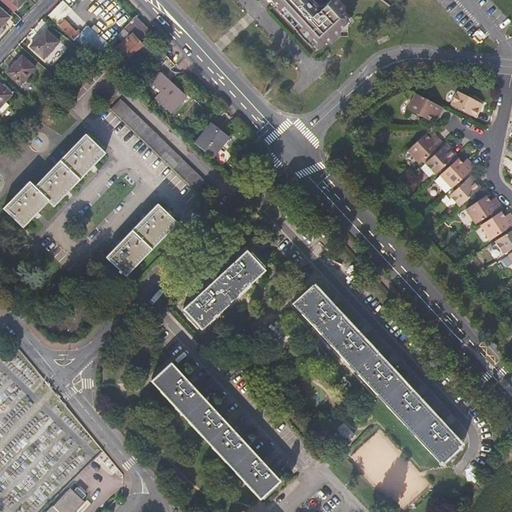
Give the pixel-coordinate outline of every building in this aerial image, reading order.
[(13,12),(17,7),(9,0),(2,0),(1,1),(13,12)] [(9,0),(17,7),(18,8),(25,0),(9,0)] [(62,17),(71,9),(63,0),(47,15),(99,55),(118,36),(113,32),(108,37),(106,35),(104,37),(102,35),(99,38),(87,26),(82,31),(79,33),(76,30),(62,17)] [(275,0),(318,46),(325,39),(329,43),(343,30),(340,25),(350,16),(342,7),(345,4),(341,0),(328,0),(322,6),(317,0),(275,0)] [(0,28),(9,18),(0,9),(0,28)] [(136,17),(120,33),(126,40),(112,52),(121,63),(143,45),(153,36),(144,26),(136,17)] [(59,43),(45,31),(30,47),(44,60),(59,43)] [(35,70),(21,57),(7,73),(20,86),(35,70)] [(170,113),(185,98),(160,72),(151,81),(161,91),(154,97),(170,113)] [(11,95),(0,84),(0,111),(4,107),(2,105),(11,95)] [(451,105),(476,118),(483,104),(477,101),(468,97),(458,91),(451,105)] [(468,97),(477,101),(479,98),(470,93),(468,97)] [(442,114),(445,109),(417,94),(409,109),(431,121),(435,115),(437,111),(442,114)] [(203,196),(213,186),(122,98),(112,108),(203,196)] [(231,141),(212,126),(196,146),(213,159),(221,147),(224,150),(231,141)] [(34,186),(29,181),(4,207),(23,226),(48,200),(53,204),(104,151),(86,133),(34,186)] [(444,143),(439,137),(433,142),(431,139),(427,134),(408,150),(419,164),(432,153),(438,147),(444,143)] [(458,155),(448,144),(441,151),(434,156),(427,163),(436,174),(458,155)] [(438,147),(432,153),(434,156),(441,151),(438,147)] [(441,174),(452,187),(456,183),(463,177),(475,167),(470,161),(465,165),(462,162),(459,158),(441,174)] [(484,186),(473,174),(466,180),(459,186),(450,194),(460,205),(484,186)] [(459,186),(466,180),(463,177),(456,183),(459,186)] [(503,206),(500,201),(495,203),(493,199),(490,194),(469,207),(477,222),(503,206)] [(177,221),(158,203),(107,256),(126,275),(177,221)] [(511,225),(511,215),(508,218),(506,213),(504,210),(483,223),(492,238),(511,225)] [(511,229),(499,238),(498,240),(504,251),(511,246),(511,229)] [(202,330),(263,273),(265,271),(246,251),(183,310),(202,330)] [(293,305),(440,463),(459,444),(313,286),(293,305)] [(260,499),(279,481),(170,364),(151,382),(259,498),(260,499)] [(74,511),(82,504),(78,500),(71,493),(65,488),(43,511),(74,511)] [(82,496),(75,489),(71,493),(78,500),(82,496)]
